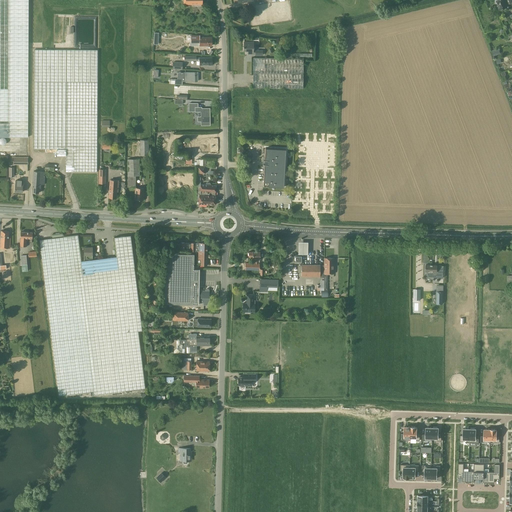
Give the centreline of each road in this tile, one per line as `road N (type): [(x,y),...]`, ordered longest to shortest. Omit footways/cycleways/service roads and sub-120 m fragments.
road 1 (tertiary): [(218,511),(225,234)]
road 2 (secondary): [(264,227),(511,236)]
road 3 (unclassified): [(229,212),(218,0)]
road 4 (residential): [(407,485),(391,485),(393,413),(504,417)]
road 5 (secondary): [(166,221),(0,210)]
road 6 (unknown): [(234,405),(393,413)]
